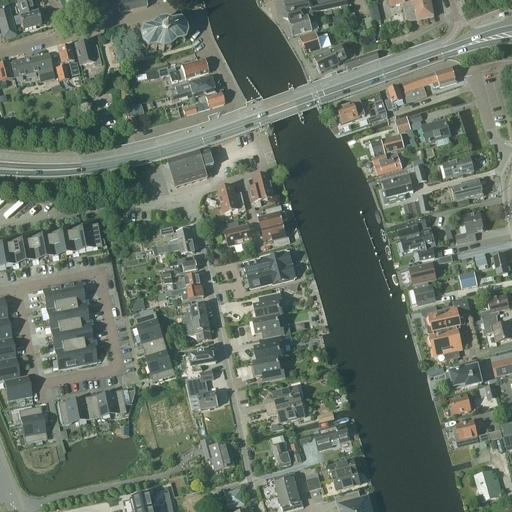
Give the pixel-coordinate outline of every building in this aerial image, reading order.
[(23,31),(42,26),(38,13),(36,14),(32,0),(18,0),(17,1),(22,18),(19,18),(23,31)] [(86,14),(83,6),(81,0),(68,0),(74,18),(86,14)] [(92,0),(93,2),(95,11),(109,7),(110,12),(118,10),(119,14),(148,8),(145,0),(92,0)] [(346,0),(288,0),(287,1),(284,1),(283,3),(285,12),(283,15),(283,18),(288,21),(293,37),(312,32),(309,21),(312,22),(316,21),(317,19),(316,14),(318,12),(342,7),(342,10),(348,9),(346,0)] [(417,22),(434,18),(430,0),(387,0),(389,7),(402,5),(406,24),(417,22)] [(376,2),(368,5),(373,23),(381,21),(376,2)] [(0,28),(3,40),(16,36),(8,7),(0,9),(0,28)] [(355,14),(347,16),(349,23),(357,22),(355,14)] [(335,28),(348,24),(346,16),(333,20),(335,28)] [(133,42),(132,43),(137,47),(139,47),(142,45),(146,49),(146,51),(148,51),(148,49),(154,48),(154,50),(156,50),(156,48),(161,50),(161,51),(163,52),(163,50),(169,48),(170,50),(171,49),(171,48),(174,44),(175,46),(177,45),(176,43),(183,42),(184,43),(185,42),(184,41),(186,34),(186,33),(187,33),(189,31),(189,28),(186,27),(185,27),(184,27),(180,22),(181,20),(179,20),(178,21),(172,23),(172,21),(170,21),(170,23),(165,21),(165,19),(163,19),(163,21),(157,22),(156,21),(155,22),(155,23),(151,27),(150,26),(149,27),(150,28),(144,29),(142,28),(141,29),(142,31),(141,36),(135,36),(133,40),(133,42)] [(311,54),(312,56),(332,49),(327,36),(318,39),(316,34),(300,39),(306,56),(311,54)] [(78,43),(77,45),(76,45),(81,67),(94,63),(95,67),(102,65),(98,48),(93,49),(91,48),(89,42),(84,43),(82,42),(78,43)] [(58,49),(57,49),(61,65),(62,65),(68,63),(71,78),(80,76),(77,64),(74,65),(73,63),(74,63),(70,46),(68,47),(58,49)] [(321,74),(339,66),(338,64),(347,60),(341,48),(314,60),(318,67),(316,67),(320,74),(321,74)] [(377,53),(343,63),(346,72),(362,67),(362,66),(379,60),(377,53)] [(13,65),(11,65),(12,72),(13,72),(14,80),(37,74),(40,84),(54,80),(48,56),(19,63),(18,61),(12,63),(13,65)] [(179,82),(208,74),(204,61),(181,67),(182,71),(176,73),(179,82)] [(12,72),(11,65),(10,65),(9,64),(7,64),(5,63),(1,64),(0,66),(0,65),(0,88),(5,87),(4,83),(14,80),(12,72)] [(59,83),(68,80),(69,80),(66,66),(56,69),(59,83)] [(167,68),(158,70),(160,79),(169,77),(171,84),(177,83),(174,73),(176,73),(175,68),(168,70),(167,68)] [(440,89),(457,83),(452,69),(435,74),(402,85),(403,87),(401,87),(404,94),(403,94),(407,105),(424,99),(420,89),(432,85),(434,89),(439,87),(440,89)] [(158,70),(146,73),(147,81),(160,79),(158,70)] [(209,78),(175,88),(177,96),(212,85),(211,80),(210,80),(209,78)] [(91,87),(90,80),(83,81),(85,88),(91,87)] [(177,96),(170,98),(171,103),(187,98),(187,101),(189,100),(194,98),(214,93),(213,90),(214,90),(212,85),(177,96)] [(401,87),(399,88),(398,86),(387,90),(391,100),(385,103),(388,112),(397,109),(395,104),(403,101),(401,95),(403,94),(404,94),(401,87)] [(293,89),(289,91),(299,118),(303,116),(293,89)] [(209,110),(224,105),(220,93),(198,100),(200,105),(207,103),(209,110)] [(131,96),(125,98),(127,107),(134,106),(131,96)] [(364,116),(360,107),(359,102),(354,104),(337,110),(339,117),(338,118),(340,123),(341,123),(342,124),(364,116)] [(387,116),(382,103),(376,105),(379,116),(378,116),(378,117),(380,123),(387,120),(387,116)] [(128,119),(136,117),(133,107),(125,110),(128,119)] [(185,117),(197,114),(195,108),(183,111),(185,117)] [(411,125),(422,121),(420,116),(409,119),(411,125)] [(130,132),(138,130),(134,119),(127,121),(130,132)] [(408,130),(406,121),(395,124),(398,133),(408,130)] [(427,144),(450,137),(445,121),(422,128),(427,144)] [(267,137),(272,135),(274,132),(272,129),(270,127),(266,129),(265,132),(267,137)] [(370,144),(374,157),(385,154),(404,149),(400,137),(381,141),(370,144)] [(204,169),(214,167),(209,152),(200,155),(199,152),(168,162),(176,189),(207,179),(204,169)] [(387,160),(385,154),(374,157),(375,159),(372,160),(378,176),(401,169),(398,159),(396,160),(395,158),(387,160)] [(446,180),(473,173),(470,159),(443,166),(446,180)] [(418,184),(427,182),(423,166),(414,169),(418,184)] [(249,188),(250,192),(254,209),(261,207),(260,202),(266,201),(266,202),(268,201),(267,200),(274,199),(269,179),(268,176),(253,179),(255,186),(249,188)] [(387,200),(413,193),(408,176),(383,183),(387,200)] [(481,190),(485,189),(486,188),(484,180),(482,179),(476,180),(476,183),(448,190),(452,204),(457,202),(459,208),(469,205),(468,200),(483,196),(481,190)] [(238,213),(245,212),(242,197),(235,198),(233,187),(218,191),(224,214),(230,213),(232,213),(232,212),(238,211),(238,213)] [(421,214),(429,212),(426,196),(418,198),(419,202),(421,214)] [(421,214),(419,202),(411,204),(414,215),(421,214)] [(411,204),(403,206),(406,218),(414,215),(411,204)] [(259,220),(262,232),(283,226),(282,223),(284,222),(286,222),(287,220),(285,215),(284,214),(282,214),(280,207),(268,211),(269,217),(259,220)] [(474,234),(483,232),(479,215),(463,218),(467,235),(455,237),(457,246),(476,241),(474,234)] [(424,221),(397,228),(401,242),(422,235),(427,251),(433,250),(439,248),(441,247),(438,238),(433,239),(431,233),(430,229),(427,230),(424,221)] [(237,230),(235,224),(220,227),(222,235),(225,234),(226,240),(225,240),(226,242),(227,241),(228,248),(251,242),(248,227),(237,230)] [(97,226),(81,229),(85,248),(92,247),(92,250),(102,248),(97,226)] [(284,230),(283,226),(262,232),(265,244),(275,241),(277,248),(290,244),(288,237),(286,238),(284,232),(285,232),(284,230)] [(161,237),(174,234),(172,228),(160,231),(161,237)] [(81,229),(71,231),(75,253),(78,253),(78,250),(85,248),(81,229)] [(172,242),(173,246),(192,242),(190,230),(177,233),(178,240),(172,242)] [(71,231),(61,233),(65,252),(72,251),(72,254),(75,253),(71,231)] [(449,245),(454,244),(450,232),(445,234),(449,245)] [(61,233),(51,235),(55,257),(58,257),(58,254),(65,252),(61,233)] [(55,257),(51,235),(41,237),(45,256),(52,255),(52,258),(55,257)] [(422,235),(401,242),(405,255),(420,250),(421,253),(417,254),(420,264),(443,257),(441,251),(434,253),(433,250),(427,251),(422,235)] [(41,237),(31,239),(35,261),(38,261),(38,258),(45,256),(41,237)] [(31,239),(21,241),(25,260),(32,259),(32,262),(35,261),(31,239)] [(21,241),(11,243),(15,265),(18,265),(18,262),(25,260),(21,241)] [(194,254),(192,242),(173,246),(158,249),(159,256),(179,252),(180,256),(194,254)] [(11,243),(1,245),(5,264),(12,263),(12,266),(15,265),(11,243)] [(248,278),(292,266),(289,254),(287,254),(287,252),(265,258),(266,260),(244,265),(248,278)] [(497,277),(509,274),(505,255),(492,258),(493,259),(490,260),(491,264),(494,263),(497,277)] [(477,267),(486,265),(484,256),(475,258),(477,267)] [(438,260),(439,266),(453,263),(451,257),(438,260)] [(197,270),(197,268),(197,265),(196,264),(195,259),(182,262),(181,260),(169,262),(170,268),(179,266),(180,274),(197,271),(197,270)] [(413,286),(436,280),(435,273),(433,266),(433,265),(409,271),(409,272),(413,286)] [(292,266),(248,278),(251,290),(272,285),(273,287),(294,281),(294,279),(296,279),(292,266)] [(459,277),(462,290),(478,287),(475,273),(459,277)] [(176,284),(176,286),(177,291),(201,287),(199,275),(184,278),(185,282),(181,283),(176,284)] [(418,305),(436,300),(433,287),(429,288),(428,283),(437,281),(436,280),(413,286),(414,287),(418,305)] [(81,283),(61,287),(63,298),(80,294),(79,287),(82,287),(81,283)] [(47,301),(63,298),(61,287),(42,291),(42,294),(45,294),(47,301)] [(203,298),(201,287),(177,291),(171,293),(172,298),(182,296),(183,302),(203,298)] [(63,298),(65,308),(85,304),(84,301),(82,301),(80,294),(63,298)] [(281,317),(278,302),(281,301),(280,295),(277,296),(258,299),(260,305),(254,306),(257,321),(277,317),(278,317),(281,317)] [(480,313),(483,324),(497,320),(495,314),(509,311),(505,297),(488,301),(490,311),(480,313)] [(65,308),(63,298),(47,301),(48,308),(45,309),(46,312),(65,308)] [(432,327),(433,334),(460,329),(458,317),(470,314),(467,301),(454,304),(455,310),(429,315),(430,316),(427,319),(428,325),(432,327)] [(67,318),(84,314),(83,307),(86,307),(85,304),(65,308),(67,318)] [(188,318),(182,319),(183,324),(207,319),(205,305),(191,308),(191,309),(186,310),(188,318)] [(67,318),(65,308),(46,312),(46,314),(49,314),(51,321),(67,318)] [(84,314),(67,318),(69,328),(89,324),(88,321),(86,321),(84,314)] [(136,320),(134,320),(137,329),(140,329),(142,336),(160,330),(155,314),(141,318),(136,320)] [(263,341),(267,340),(280,337),(284,337),(283,331),(280,332),(278,317),(277,317),(257,321),(253,321),(256,337),(261,335),(263,341)] [(50,332),(69,328),(67,318),(51,321),(52,328),(49,329),(50,332)] [(0,341),(12,340),(8,319),(0,321),(0,341)] [(207,319),(183,324),(184,328),(186,338),(196,336),(198,343),(211,340),(208,324),(207,319)] [(498,326),(497,320),(483,324),(486,336),(494,334),(496,343),(511,339),(508,324),(498,326)] [(89,324),(69,328),(71,338),(88,334),(87,327),(90,327),(89,324)] [(71,338),(69,328),(50,332),(50,334),(53,334),(55,341),(71,338)] [(460,329),(433,334),(430,335),(427,339),(429,345),(432,347),(434,356),(444,354),(446,361),(459,358),(457,351),(461,351),(457,331),(460,330),(460,329)] [(144,343),(141,343),(144,352),(165,345),(160,330),(142,336),(144,343)] [(88,334),(71,338),(73,348),(93,344),(92,341),(90,341),(88,334)] [(279,344),(281,343),(280,337),(267,340),(263,341),(259,341),(260,347),(254,348),(257,362),(278,358),(278,359),(282,359),(279,344)] [(73,348),(71,338),(55,341),(56,348),(53,349),(54,352),(73,348)] [(0,362),(16,359),(12,340),(0,341),(0,362)] [(93,344),(73,348),(75,358),(92,354),(91,347),(94,347),(93,344)] [(165,345),(144,352),(146,360),(149,360),(151,367),(170,361),(165,345)] [(73,348),(54,352),(54,354),(57,354),(59,361),(75,358),(73,348)] [(197,355),(190,356),(192,369),(193,374),(197,373),(202,372),(201,367),(216,364),(214,352),(205,353),(205,352),(198,353),(198,355),(197,355)] [(92,354),(75,358),(77,368),(97,364),(96,361),(94,361),(92,354)] [(77,368),(75,358),(59,361),(60,368),(57,369),(58,372),(77,368)] [(281,374),(278,359),(278,358),(257,362),(253,363),(256,379),(262,377),(263,383),(267,382),(285,379),(284,373),(281,374)] [(16,359),(0,362),(0,383),(6,383),(6,382),(20,379),(16,359)] [(511,359),(492,364),(496,379),(511,374),(511,359)] [(153,374),(151,374),(153,383),(175,377),(170,361),(151,367),(153,374)] [(457,372),(450,373),(454,388),(465,385),(466,388),(481,384),(477,367),(470,369),(469,365),(456,368),(457,372)] [(204,382),(214,380),(212,372),(200,375),(201,379),(202,383),(204,382)] [(330,373),(323,374),(325,381),(332,379),(330,373)] [(28,378),(20,379),(6,382),(6,383),(10,403),(32,398),(28,378)] [(201,379),(186,382),(190,399),(198,398),(201,411),(218,408),(216,398),(215,394),(215,393),(206,395),(205,389),(204,382),(202,383),(201,379)] [(265,405),(266,411),(301,403),(297,387),(272,393),(275,403),(265,405)] [(488,402),(497,400),(494,387),(485,389),(488,402)] [(122,392),(106,395),(110,414),(117,413),(118,416),(127,414),(122,392)] [(103,416),(110,414),(106,395),(90,398),(94,420),(103,418),(103,416)] [(454,416),(470,412),(466,397),(450,401),(452,410),(450,410),(452,416),(454,416)] [(90,398),(74,402),(78,421),(85,419),(86,422),(94,420),(90,398)] [(71,422),(78,421),(74,402),(58,405),(62,427),(71,425),(71,422)] [(305,418),(301,403),(266,411),(268,418),(278,415),(280,424),(305,418)] [(23,421),(24,428),(44,425),(40,408),(19,413),(20,419),(20,422),(23,421)] [(317,416),(319,423),(334,420),(332,412),(317,416)] [(456,426),(460,442),(467,440),(468,447),(476,445),(489,442),(488,435),(476,438),(473,422),(456,426)] [(511,423),(501,426),(504,438),(511,435),(511,423)] [(47,441),(44,425),(24,428),(26,436),(23,436),(25,445),(47,441)] [(344,425),(321,431),(319,432),(320,436),(314,437),(318,451),(331,447),(331,446),(348,442),(344,425)] [(308,443),(307,440),(310,440),(309,436),(298,438),(300,445),(308,443)] [(270,441),(274,455),(286,452),(282,437),(270,441)] [(215,472),(233,467),(231,459),(233,458),(229,444),(216,447),(214,440),(201,443),(206,462),(212,460),(215,472)] [(294,465),(302,463),(298,451),(299,451),(298,448),(292,450),(293,457),(291,457),(294,465)] [(290,466),(286,452),(274,455),(278,469),(290,466)] [(330,467),(333,480),(356,474),(353,461),(330,467)] [(482,503),(501,498),(497,481),(493,482),(491,473),(475,478),(482,503)] [(278,495),(279,497),(296,492),(294,483),(296,483),(294,474),(274,480),(276,487),(275,490),(276,494),(278,495)] [(360,486),(356,474),(333,480),(336,492),(360,486)] [(319,483),(318,478),(306,481),(308,487),(319,483)] [(308,487),(309,492),(321,489),(319,483),(308,487)] [(229,510),(245,506),(240,490),(224,494),(229,510)] [(145,496),(130,499),(131,505),(133,505),(133,507),(132,508),(132,511),(138,511),(157,508),(153,491),(144,493),(145,496)] [(298,501),(296,492),(279,497),(279,498),(278,501),(279,505),(281,506),(282,511),(290,511),(303,508),(301,500),(298,501)] [(337,508),(342,506),(343,511),(366,511),(364,501),(360,502),(358,494),(335,500),(337,508)]
